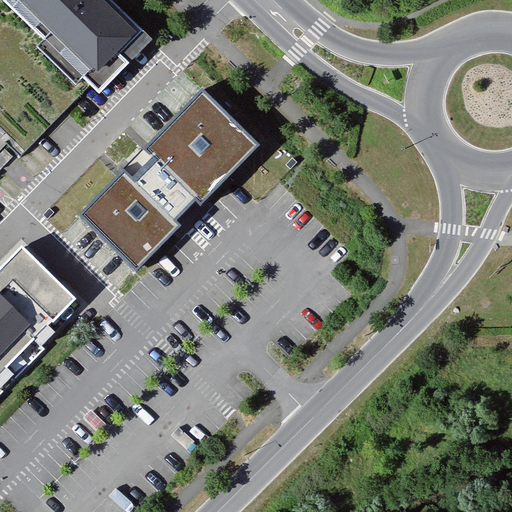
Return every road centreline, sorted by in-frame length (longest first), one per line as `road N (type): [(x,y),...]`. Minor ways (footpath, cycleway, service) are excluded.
road 1 (unclassified): [(420,309),(218,511)]
road 2 (secondary): [(245,0),(341,85),(428,133)]
road 3 (secondary): [(449,44),(369,52),(343,44),(289,0)]
road 4 (unclassified): [(448,159),(451,231),(420,309)]
road 5 (unclassified): [(420,309),(466,271),(511,191)]
